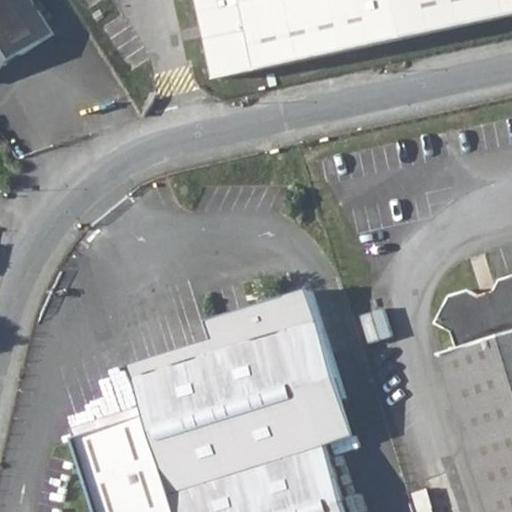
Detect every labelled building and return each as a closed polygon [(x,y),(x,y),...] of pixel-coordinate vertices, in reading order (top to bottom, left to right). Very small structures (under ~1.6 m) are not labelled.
[(30,0),(0,0),(0,63),(51,31),(30,0)] [(511,0),(203,0),(208,22),(217,19),(219,29),(210,31),(219,76),(411,35),(511,14),(511,0)] [(217,19),(208,22),(210,31),(219,29),(217,19)] [(450,298),(434,324),(453,333),(458,351),(441,356),(490,511),(511,511),(511,278),(500,282),(493,295),(491,294),(479,299),(467,293),(450,298)] [(309,289),(287,296),(297,329),(291,331),(328,446),(357,437),(309,289)] [(147,414),(119,424),(147,511),(316,511),(346,503),(328,446),(291,331),(297,329),(287,296),(210,321),(214,340),(218,350),(135,378),(147,414)] [(147,511),(119,424),(79,439),(101,511),(147,511)] [(435,511),(429,491),(414,496),(419,511),(435,511)] [(348,511),(346,503),(316,511),(348,511)]
